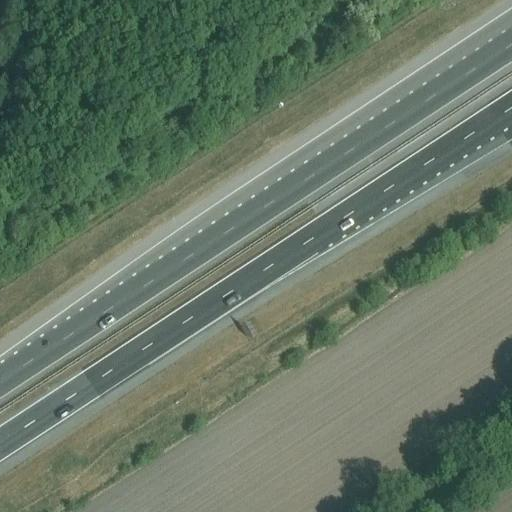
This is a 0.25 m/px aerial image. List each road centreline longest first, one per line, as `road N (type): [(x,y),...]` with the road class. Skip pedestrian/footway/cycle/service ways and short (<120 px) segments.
road 1 (motorway): [(511,45),(0,381)]
road 2 (motorway): [(0,443),(511,108)]
road 3 (unclassified): [(410,511),(511,441)]
